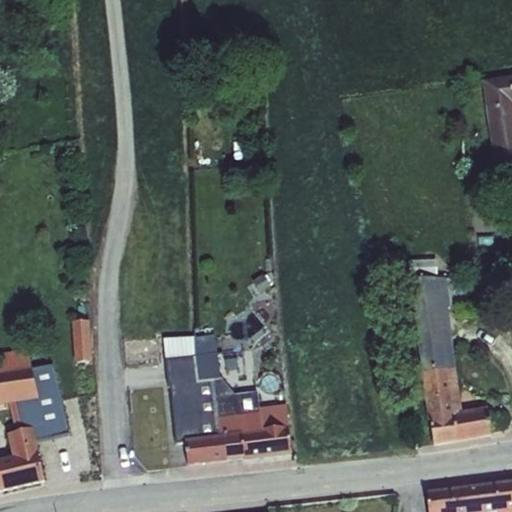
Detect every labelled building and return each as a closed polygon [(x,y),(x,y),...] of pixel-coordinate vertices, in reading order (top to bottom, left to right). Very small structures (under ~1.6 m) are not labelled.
[(511,77),(482,81),(493,161),(511,157),(511,77)] [(440,259),(407,264),(408,281),(428,422),(430,422),(433,447),(493,437),(487,408),(462,412),(448,308),(453,308),(449,279),(443,279),(440,259)] [(90,322),(73,323),(75,364),(92,363),(90,322)] [(190,339),(164,340),(177,446),(184,446),(187,469),(206,467),(249,462),(245,432),(237,431),(231,396),(221,382),(215,336),(190,339)] [(0,493),(46,483),(37,444),(62,438),(52,395),(37,398),(27,350),(2,356),(3,370),(0,370),(0,407),(11,405),(18,431),(6,434),(12,459),(0,461),(0,493)] [(245,432),(249,462),(292,457),(286,406),(260,409),(258,392),(231,396),(237,431),(245,432)] [(511,511),(511,482),(423,491),(424,511),(511,511)]
